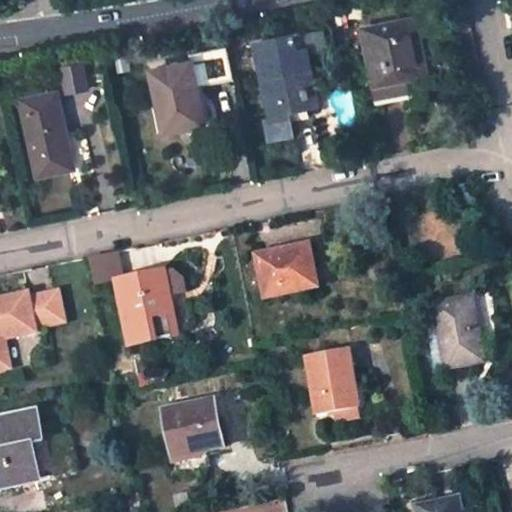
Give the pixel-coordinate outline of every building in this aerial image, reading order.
[(426,75),(415,19),(367,29),(377,84),(398,80),(426,75)] [(327,49),(323,30),(299,36),(302,53),(305,52),(306,54),(327,49)] [(292,37),(255,45),(272,121),(288,117),(287,112),(308,107),(302,81),(299,82),(296,72),(309,68),(306,54),(305,52),(302,53),(296,54),(292,37)] [(82,61),(59,67),(65,93),(88,88),(82,61)] [(203,124),(191,63),(152,71),(165,132),(203,124)] [(317,106),(309,68),(296,72),(299,82),(302,81),(308,107),(317,106)] [(398,80),(377,84),(380,99),(401,95),(398,80)] [(75,169),(57,92),(24,100),(30,131),(27,132),(37,178),(75,169)] [(289,119),(319,113),(317,106),(308,107),(287,112),(288,117),(289,119)] [(470,205),(466,186),(450,189),(454,209),(470,205)] [(264,299),(317,288),(309,246),(275,254),(276,258),(257,262),(264,299)] [(276,258),(275,254),(256,257),(257,262),(276,258)] [(122,301),(131,346),(164,339),(173,337),(164,296),(170,295),(166,274),(123,284),(127,300),(122,301)] [(127,300),(123,284),(118,285),(122,301),(127,300)] [(29,300),(28,296),(0,301),(0,369),(9,368),(4,338),(35,332),(34,327),(64,320),(58,293),(29,300)] [(178,336),(170,295),(164,296),(173,337),(178,336)] [(471,299),(435,305),(443,355),(431,357),(434,372),(480,363),(476,339),(479,338),(471,299)] [(184,336),(178,336),(173,337),(164,339),(166,347),(186,343),(184,336)] [(358,408),(348,350),(305,357),(316,415),(336,412),(354,409),(358,408)] [(164,413),(176,475),(210,468),(206,451),(223,447),(214,403),(164,413)] [(338,424),(356,421),(354,409),(336,412),(338,424)] [(37,412),(0,419),(0,488),(50,478),(37,412)] [(461,511),(459,499),(417,507),(418,511),(461,511)]
